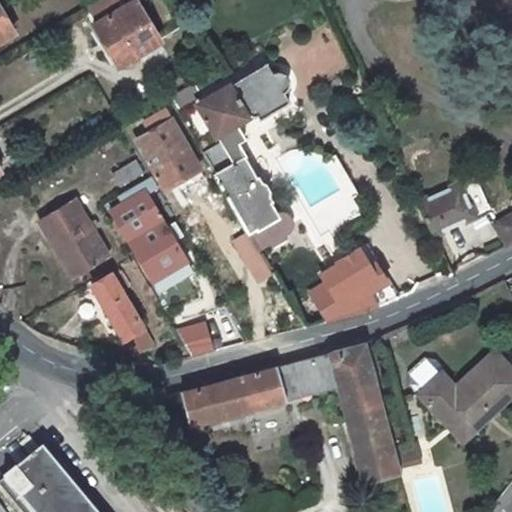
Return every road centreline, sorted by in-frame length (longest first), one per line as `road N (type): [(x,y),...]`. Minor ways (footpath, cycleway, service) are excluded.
road 1 (residential): [(88,369),(120,376),(197,366),(364,323),(511,256)]
road 2 (residential): [(207,511),(88,369)]
